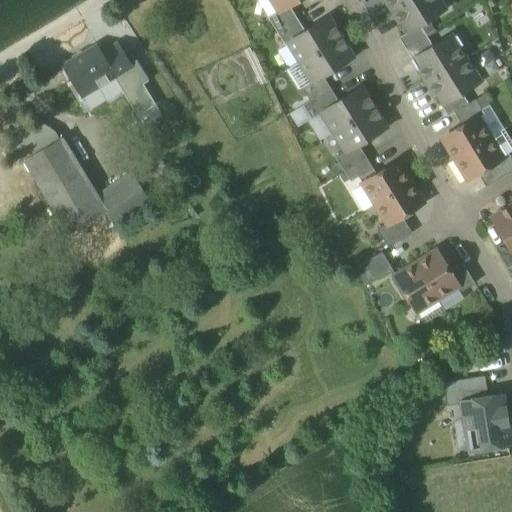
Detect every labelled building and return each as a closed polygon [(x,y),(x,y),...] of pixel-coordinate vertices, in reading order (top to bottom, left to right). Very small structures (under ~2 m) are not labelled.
[(269,0),(277,12),(278,13),(288,7),(299,0),(269,0)] [(383,0),(391,11),(407,0),(383,0)] [(444,10),(438,0),(407,0),(391,11),(398,23),(401,21),(408,33),(419,26),(444,10)] [(267,18),(275,32),(296,19),(288,7),(278,13),(277,12),(267,18)] [(340,37),(337,31),(336,32),(334,28),(327,17),(304,32),(286,43),(287,44),(299,63),(340,37)] [(304,32),(296,19),(275,32),(284,46),(287,44),(286,43),(304,32)] [(398,38),(405,49),(425,36),(419,26),(408,33),(398,38)] [(414,59),(421,69),(425,76),(422,78),(426,83),(465,59),(450,35),(432,46),(413,58),(414,59)] [(432,46),(425,36),(405,49),(411,60),(414,59),(413,58),(432,46)] [(352,58),(345,47),(343,44),(344,43),(340,37),(299,63),(311,82),(311,83),(322,77),(352,58)] [(83,55),(63,67),(71,80),(70,81),(80,97),(113,77),(131,66),(117,43),(100,53),(97,47),(83,56),(83,55)] [(426,83),(429,89),(431,87),(435,93),(442,104),(443,105),(461,94),(480,83),(465,59),(426,83)] [(299,90),(301,89),(311,82),(299,63),(287,70),(299,90)] [(113,77),(136,116),(155,105),(131,66),(113,77)] [(301,89),(309,102),(330,89),(322,77),(311,83),(311,82),(301,89)] [(374,107),(370,101),(369,102),(367,98),(361,88),(337,102),(320,113),(320,114),(332,133),(374,107)] [(337,102),(330,89),(309,102),(302,106),(310,120),(320,114),(320,113),(337,102)] [(447,117),(453,113),(467,104),(461,94),(443,105),(442,104),(440,106),(447,117)] [(474,100),(467,104),(453,113),(462,126),(477,117),(477,118),(483,115),(474,100)] [(297,128),(307,122),(310,120),(302,106),(289,114),(297,128)] [(386,128),(379,117),(377,114),(378,114),(374,107),(332,133),(344,152),(345,154),(358,146),(386,128)] [(319,141),(332,133),(320,114),(310,120),(307,122),(319,141)] [(441,139),(454,160),(489,138),(477,118),(477,117),(462,126),(441,139)] [(10,139),(25,164),(59,143),(53,132),(39,122),(10,139)] [(501,157),(489,138),(454,160),(467,180),(477,174),(497,161),(502,158),(501,157)] [(68,235),(76,230),(102,214),(94,200),(59,143),(25,164),(68,235)] [(335,158),(343,172),(365,158),(358,146),(345,154),(344,152),(335,158)] [(497,161),(505,175),(511,170),(511,162),(507,154),(501,157),(502,158),(497,161)] [(373,170),(365,158),(343,172),(350,182),(357,177),(358,179),(373,170)] [(477,174),(485,187),(505,175),(497,161),(477,174)] [(361,184),(374,205),(409,183),(396,163),(361,184)] [(102,214),(111,229),(148,203),(129,176),(94,200),(102,214)] [(422,203),(409,183),(374,205),(386,224),(387,225),(400,217),(422,203)] [(511,208),(510,205),(504,209),(504,210),(501,212),(490,219),(504,242),(511,254),(511,208)] [(76,230),(86,246),(111,229),(102,214),(76,230)] [(376,230),(387,249),(411,234),(400,217),(387,225),(386,224),(376,230)] [(122,244),(111,229),(86,246),(96,261),(122,244)] [(494,248),(507,269),(511,265),(511,254),(504,242),(494,248)] [(435,251),(415,264),(436,299),(456,287),(457,287),(448,272),(435,251)] [(355,267),(364,287),(392,270),(381,252),(355,267)] [(416,312),(436,299),(415,264),(394,277),(416,312)] [(456,287),(460,293),(474,284),(461,264),(448,272),(457,287),(456,287)] [(456,287),(436,299),(443,311),(463,299),(460,293),(456,287)] [(423,323),(443,311),(436,299),(416,312),(423,323)] [(446,406),(462,404),(462,402),(487,398),(484,377),(442,383),(446,406)] [(501,396),(487,398),(462,402),(462,404),(470,452),(509,445),(501,396)]
